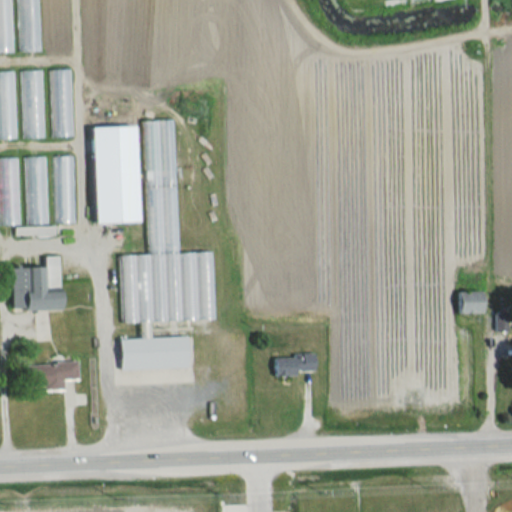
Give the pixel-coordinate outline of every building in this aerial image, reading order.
[(0,0),(0,52),(10,52),(8,0),(0,0)] [(15,0),(17,51),(38,50),(36,0),(15,0)] [(49,70),(50,138),(69,137),(69,70),(49,70)] [(19,71),(20,138),(40,138),(40,71),(19,71)] [(11,72),(0,72),(0,139),(12,140),(11,72)] [(212,319),(210,251),(175,252),(171,120),(141,121),(145,254),(117,254),(119,322),(139,321),(139,338),(118,339),(119,370),(186,368),(185,336),(147,337),(147,321),(212,319)] [(90,127),(93,222),(136,221),(134,126),(90,127)] [(71,156),(51,156),(52,223),(72,222),(71,156)] [(45,224),(43,157),(22,158),(23,224),(45,224)] [(16,159),(0,158),(0,225),(16,225),(16,159)] [(9,267),(10,310),(59,309),(58,255),(43,256),(43,267),(9,267)] [(481,291),(457,291),(457,313),(481,313),(481,291)] [(314,373),(314,355),(273,355),(273,373),(314,373)] [(77,379),(76,362),(23,363),(23,389),(60,389),(60,380),(77,379)]
